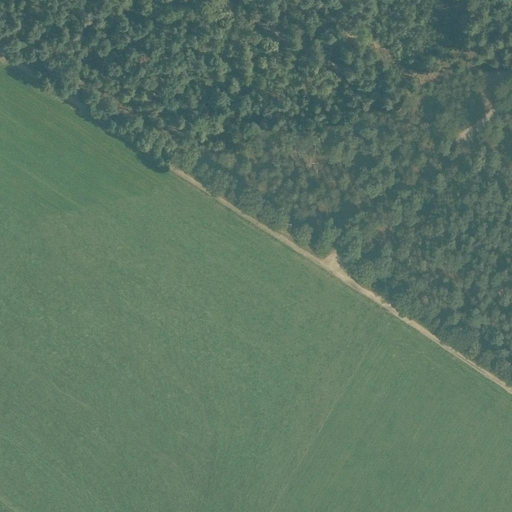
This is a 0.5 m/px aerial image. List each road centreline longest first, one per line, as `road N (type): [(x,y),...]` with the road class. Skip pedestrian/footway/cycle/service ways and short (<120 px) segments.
road 1 (track): [(383,303),(0,48)]
road 2 (unknown): [(228,0),(470,149)]
road 3 (unknown): [(470,149),(383,303)]
road 4 (track): [(511,387),(383,303)]
